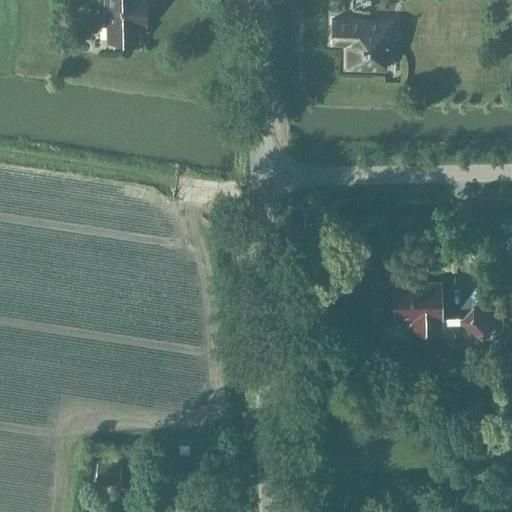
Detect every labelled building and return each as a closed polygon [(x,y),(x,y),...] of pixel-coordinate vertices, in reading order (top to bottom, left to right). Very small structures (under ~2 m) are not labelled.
[(105,0),(106,25),(108,25),(108,40),(139,40),(139,24),(146,24),(145,0),(105,0)] [(391,20),(331,18),(330,42),(346,43),(345,67),(385,68),(385,55),(390,56),(391,20)] [(442,282),(394,282),(395,317),(401,317),(402,323),(404,326),(408,329),(412,330),(413,331),(441,331),(440,317),(442,317),(442,282)] [(496,326),(474,306),(462,319),(483,339),(496,326)] [(180,452),(189,452),(189,444),(180,444),(180,452)] [(92,461),(90,480),(109,482),(110,473),(121,474),(122,465),(92,461)]
